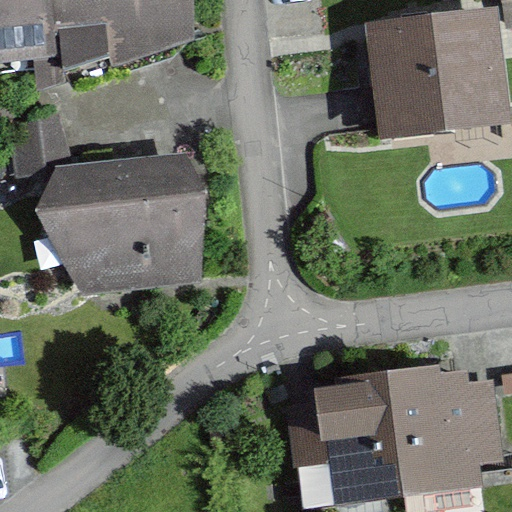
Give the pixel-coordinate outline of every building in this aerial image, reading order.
[(0,0),(0,73),(44,69),(46,79),(185,34),(181,0),(0,0)] [(489,20),(376,34),(388,129),(500,115),(489,20)] [(42,117),(9,140),(14,178),(41,174),(40,168),(61,166),(55,115),(42,117)] [(53,207),(80,223),(88,282),(99,285),(185,275),(193,261),(178,215),(190,209),(187,175),(179,167),(66,176),(54,187),(53,207)] [(507,467),(493,383),(470,387),(468,376),(441,381),(440,373),(390,378),(403,486),(405,509),(484,494),(481,472),(507,467)] [(315,404),(286,407),(294,474),(300,473),(304,511),(364,511),(405,509),(403,486),(390,378),(313,387),(315,404)]
